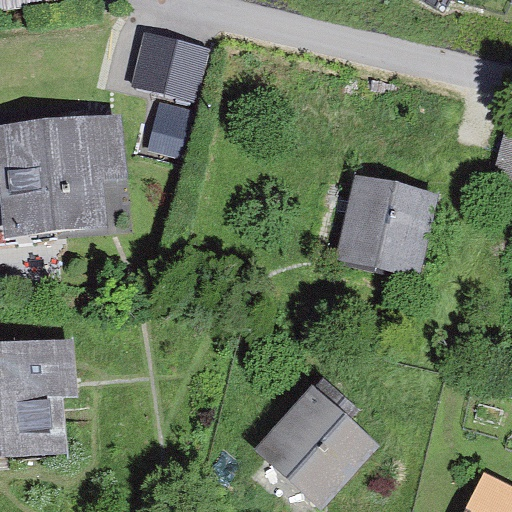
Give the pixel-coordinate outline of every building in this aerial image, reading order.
[(207,52),(143,36),(129,89),(193,105),(207,52)] [(118,115),(0,127),(0,178),(7,244),(130,231),(118,115)] [(511,187),(511,133),(500,185),(511,187)] [(363,193),(361,202),(352,200),(339,254),(380,264),(382,255),(408,262),(421,207),(363,193)] [(64,353),(0,359),(0,459),(74,452),(64,353)] [(313,397),(266,448),(316,494),(363,443),(313,397)]
